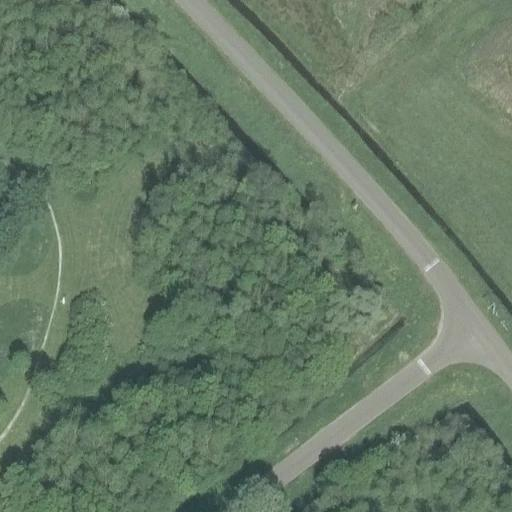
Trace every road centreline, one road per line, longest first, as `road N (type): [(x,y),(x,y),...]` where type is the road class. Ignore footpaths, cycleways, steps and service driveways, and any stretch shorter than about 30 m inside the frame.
road 1 (tertiary): [(476,326),(390,219),(184,0)]
road 2 (unclassified): [(243,511),(476,326)]
